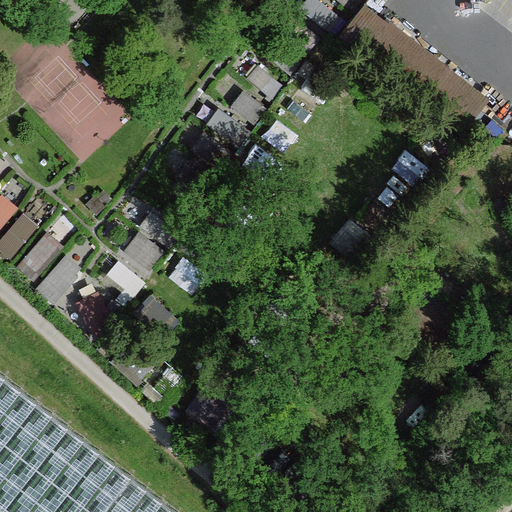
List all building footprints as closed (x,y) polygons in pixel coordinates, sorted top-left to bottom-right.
[(314,0),(308,0),(301,10),(329,30),(338,17),(314,0)] [(364,0),(341,28),(464,127),(489,97),(369,0),(364,0)] [(291,16),(282,28),(306,46),(315,34),(291,16)] [(260,65),(250,77),(274,98),(284,86),(260,65)] [(245,91),(233,105),(256,123),(267,109),(245,91)] [(220,107),(209,123),(240,145),(251,130),(220,107)] [(203,136),(195,148),(222,167),(230,156),(203,136)] [(203,173),(191,163),(181,175),(202,193),(214,178),(205,171),(203,173)] [(174,192),(166,203),(182,215),(190,204),(174,192)] [(2,197),(0,198),(0,227),(16,208),(2,197)] [(152,212),(142,226),(170,247),(180,233),(152,212)] [(23,218),(4,239),(15,248),(34,227),(23,218)] [(48,234),(22,264),(36,275),(61,245),(48,234)] [(136,238),(128,249),(153,267),(164,252),(145,238),(142,242),(136,238)] [(120,261),(110,272),(136,294),(146,282),(120,261)] [(61,262),(38,288),(53,302),(77,275),(61,262)] [(98,292),(84,300),(99,331),(110,317),(98,292)] [(213,377),(193,405),(221,425),(241,397),(213,377)]
